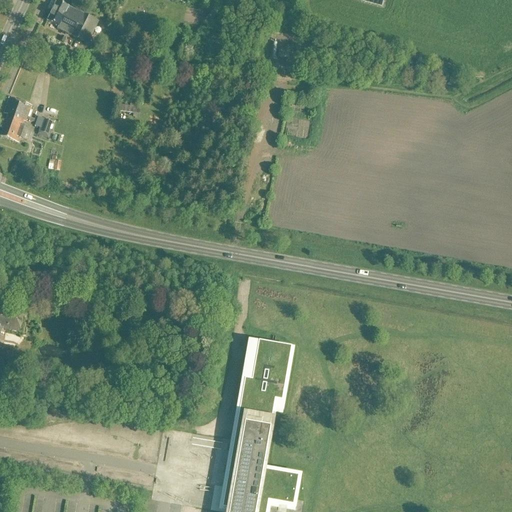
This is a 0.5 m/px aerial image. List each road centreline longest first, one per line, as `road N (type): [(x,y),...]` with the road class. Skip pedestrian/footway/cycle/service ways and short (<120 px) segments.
road 1 (primary): [(55,214),(135,237),(511,303)]
road 2 (track): [(476,92),(446,98),(269,77)]
